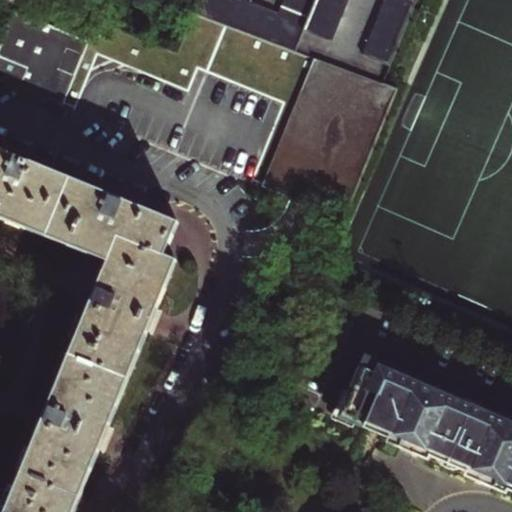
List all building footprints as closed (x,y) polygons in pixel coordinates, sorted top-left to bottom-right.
[(383,86),(417,0),(285,0),(281,13),(246,0),(202,0),(197,14),(383,86)] [(383,86),(197,14),(195,13),(179,52),(98,21),(91,40),(15,11),(0,49),(0,78),(347,214),(397,92),(383,86)] [(75,179),(0,149),(0,216),(113,262),(92,318),(82,341),(76,357),(67,380),(39,450),(30,474),(24,489),(15,511),(82,511),(115,430),(181,260),(169,255),(182,222),(75,179)] [(82,341),(92,318),(83,314),(74,338),(82,341)] [(67,380),(76,357),(68,354),(59,377),(67,380)] [(511,419),(465,404),(467,399),(438,387),(436,392),(423,386),(425,381),(370,357),(353,394),(343,418),(359,425),(381,438),(390,444),(392,439),(405,445),(403,449),(426,454),(462,469),(482,483),(484,479),(496,484),(494,489),(509,494),(511,494),(511,419)] [(343,418),(353,394),(349,392),(337,420),(357,429),(359,425),(343,418)] [(405,445),(392,439),(390,444),(396,446),(403,449),(405,445)] [(22,470),(30,474),(39,450),(31,447),(22,470)] [(462,469),(426,454),(443,467),(462,469)] [(494,489),(496,484),(484,479),(482,483),(487,486),(494,489)] [(7,510),(12,511),(15,511),(24,489),(16,486),(7,510)]
